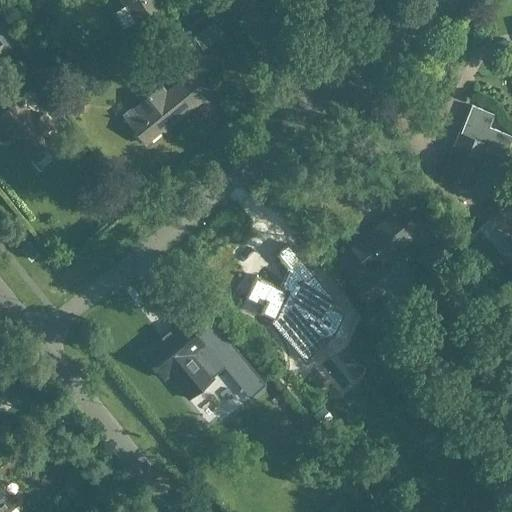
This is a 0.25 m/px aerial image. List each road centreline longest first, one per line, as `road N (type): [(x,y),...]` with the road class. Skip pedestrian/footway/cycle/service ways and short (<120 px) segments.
road 1 (residential): [(44,335),(313,117)]
road 2 (residential): [(173,511),(44,335)]
road 3 (residential): [(313,117),(456,0)]
road 4 (residential): [(313,117),(244,0)]
